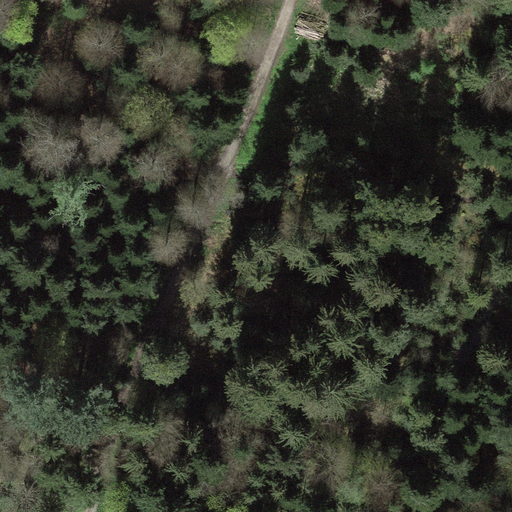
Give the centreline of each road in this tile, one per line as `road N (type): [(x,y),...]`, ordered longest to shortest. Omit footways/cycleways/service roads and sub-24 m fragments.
road 1 (track): [(227,192),(102,446),(97,511)]
road 2 (track): [(511,183),(500,179),(427,200),(321,159),(227,192)]
road 3 (track): [(283,0),(227,192)]
